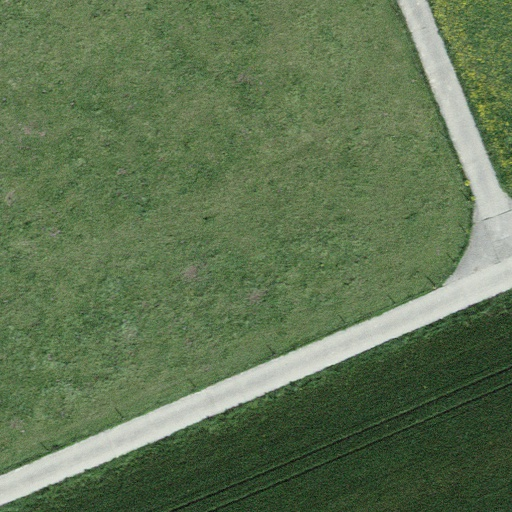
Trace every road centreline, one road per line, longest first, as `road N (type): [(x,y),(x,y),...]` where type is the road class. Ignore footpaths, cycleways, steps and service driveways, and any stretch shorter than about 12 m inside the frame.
road 1 (track): [(0,491),(511,273)]
road 2 (track): [(412,0),(511,253)]
